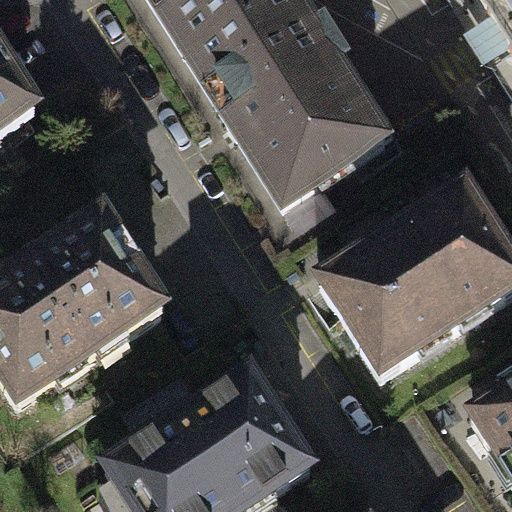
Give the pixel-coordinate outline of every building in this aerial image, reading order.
[(146,0),(186,61),(281,0),(146,0)] [(315,40),(289,0),(281,0),(186,61),(284,215),(386,151),(338,76),(348,70),(324,34),(315,40)] [(511,0),(477,0),(492,24),(511,11),(511,0)] [(511,11),(492,24),(511,54),(511,11)] [(0,142),(34,121),(0,68),(0,142)] [(511,302),(511,273),(465,199),(413,231),(417,238),(375,264),(371,258),(320,290),(381,385),(511,302)] [(6,286),(0,290),(0,387),(17,414),(161,321),(100,226),(49,259),(53,265),(10,292),(6,286)] [(258,511),(310,479),(248,382),(197,415),(202,422),(159,448),(155,442),(104,475),(128,511),(258,511)] [(511,400),(471,426),(511,491),(511,400)]
